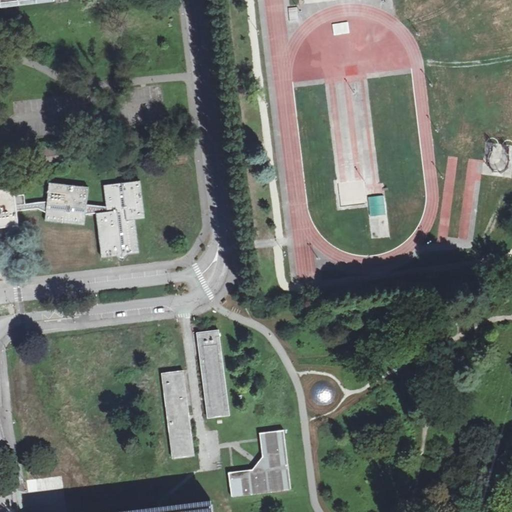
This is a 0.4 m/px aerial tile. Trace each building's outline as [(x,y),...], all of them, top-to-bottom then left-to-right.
[(478,0),(479,10),(495,9),(493,0),(478,0)] [(511,10),(501,11),(502,23),(511,23),(511,10)] [(474,66),(459,69),(462,82),(476,80),(474,66)] [(492,141),(488,171),(502,173),(506,143),(492,141)] [(59,149),(23,154),(25,165),(61,160),(59,149)] [(0,225),(19,223),(18,211),(38,208),(46,212),(46,220),(84,225),(86,213),(96,212),(102,257),(139,253),(135,218),(145,218),(139,180),(104,185),(106,207),(87,204),(88,187),(49,183),(47,201),(25,203),(24,194),(16,195),(14,187),(0,189),(0,225)] [(384,195),(367,197),(369,217),(386,215),(384,195)] [(219,330),(197,332),(207,418),(230,415),(219,330)] [(184,370),(162,373),(172,458),(195,456),(184,370)] [(283,428),(259,430),(262,455),(251,469),(229,471),(232,495),(292,487),(283,428)] [(133,511),(213,511),(212,503),(158,509),(133,511)]
